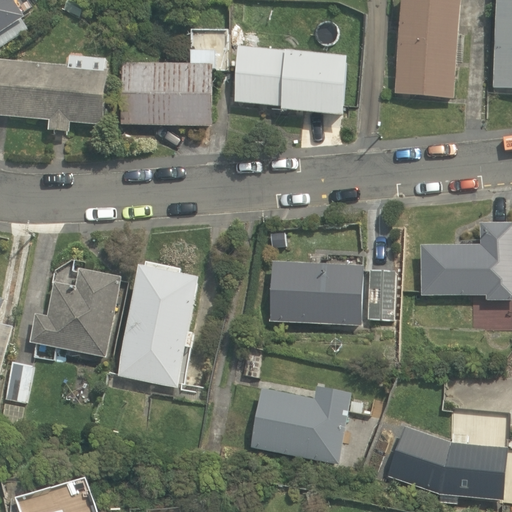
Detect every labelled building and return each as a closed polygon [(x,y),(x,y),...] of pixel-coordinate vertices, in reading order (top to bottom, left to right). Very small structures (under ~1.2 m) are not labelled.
[(28,19),(15,0),(0,0),(0,50),(27,33),(28,27),(24,21),(28,19)] [(456,99),(464,0),(405,0),(397,94),(456,99)] [(511,90),(511,0),(498,0),(494,90),(511,90)] [(346,117),(351,60),(241,49),(237,104),(284,108),(283,112),(346,117)] [(193,66),(124,64),(122,126),(214,129),(215,72),(219,72),(219,53),(193,52),(193,66)] [(71,58),(70,68),(0,60),(0,116),(51,122),(50,132),(72,134),(73,124),(105,127),(111,71),(108,71),(109,62),(71,58)] [(511,300),(511,222),(483,223),(483,244),(423,245),(423,296),(487,296),(487,301),(511,300)] [(148,266),(144,265),(122,375),(181,389),(182,384),(187,385),(193,359),(187,358),(189,347),(195,348),(197,333),(192,332),(203,278),(184,274),(185,269),(149,261),(148,266)] [(365,327),(367,266),(275,261),(272,322),(365,327)] [(109,359),(125,276),(81,268),(78,286),(56,282),(49,316),(38,313),(32,342),(45,345),(43,356),(64,361),(66,349),(109,359)] [(396,322),(398,272),(372,270),(369,321),(396,322)] [(0,320),(8,300),(0,296),(0,320)] [(38,362),(15,356),(0,422),(0,425),(22,431),(38,362)] [(341,464),(355,393),(319,386),(317,399),(264,389),(253,448),(341,464)] [(443,496),(506,501),(510,447),(508,447),(510,418),(455,414),(453,442),(406,426),(388,476),(443,496)]
